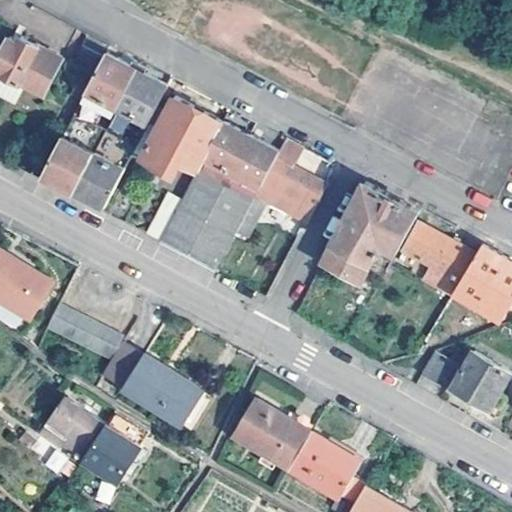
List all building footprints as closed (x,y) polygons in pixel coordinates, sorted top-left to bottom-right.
[(80,100),(81,99),(86,89),(106,53),(109,47),(85,35),(74,57),(87,63),(69,95),(80,100)] [(17,41),(9,36),(0,52),(0,71),(43,94),(62,58),(20,37),(17,41)] [(117,106),(137,69),(106,53),(86,89),(117,106)] [(168,84),(137,69),(117,106),(148,122),(168,84)] [(198,169),(205,156),(223,120),(175,96),(158,127),(143,158),(176,174),(182,160),(198,169)] [(88,102),(81,99),(80,100),(77,104),(85,107),(86,105),(88,102)] [(85,107),(77,104),(73,112),(100,125),(105,116),(86,105),(85,107)] [(73,189),(92,152),(85,148),(95,128),(98,130),(100,125),(73,112),(41,172),(73,189)] [(117,121),(111,117),(108,123),(113,126),(117,121)] [(223,120),(205,156),(214,161),(209,172),(235,184),(233,189),(252,199),(255,193),(278,149),(223,120)] [(148,122),(136,144),(132,152),(143,158),(158,127),(148,122)] [(104,138),(132,152),(136,144),(107,129),(104,138)] [(278,149),(255,193),(305,221),(325,184),(290,165),(300,146),(283,137),(278,149)] [(123,168),(92,152),(73,189),(104,205),(123,168)] [(214,161),(205,156),(198,169),(175,214),(160,241),(216,269),(235,232),(252,199),(233,189),(235,184),(209,172),(214,161)] [(418,210),(365,181),(315,275),(330,283),(338,268),(361,280),(379,248),(385,244),(396,250),(418,210)] [(266,199),(255,193),(252,199),(235,232),(245,237),(266,199)] [(150,235),(160,241),(175,214),(163,207),(150,235)] [(456,287),(477,253),(419,221),(404,249),(433,264),(426,278),(439,286),(444,280),(456,287)] [(511,260),(482,244),(477,253),(456,287),(454,289),(501,317),(511,299),(511,260)] [(0,301),(28,319),(49,285),(48,278),(0,249),(0,301)] [(122,334),(58,302),(47,325),(111,357),(113,353),(122,334)] [(210,392),(143,352),(140,357),(123,346),(108,372),(125,383),(122,386),(189,427),(210,392)] [(470,403),(487,413),(498,392),(510,370),(474,349),(462,371),(457,368),(464,355),(455,351),(449,359),(434,350),(421,372),(445,387),(448,383),(472,398),(470,403)] [(505,396),(498,392),(487,413),(496,418),(505,396)] [(101,421),(65,396),(45,424),(59,434),(56,439),(79,453),(101,421)] [(289,466),(311,431),(257,398),(235,434),(288,467),(289,466)] [(148,431),(113,410),(81,458),(114,481),(148,431)] [(368,425),(361,420),(358,426),(365,430),(368,425)] [(353,503),(364,485),(352,479),(363,459),(342,447),(339,452),(326,444),(328,439),(312,429),(311,431),(289,466),(321,484),(319,487),(324,491),(327,487),(353,503)] [(63,473),(70,455),(52,449),(46,466),(63,473)] [(100,481),(94,500),(110,504),(116,486),(100,481)] [(409,511),(364,485),(353,503),(347,511),(409,511)]
